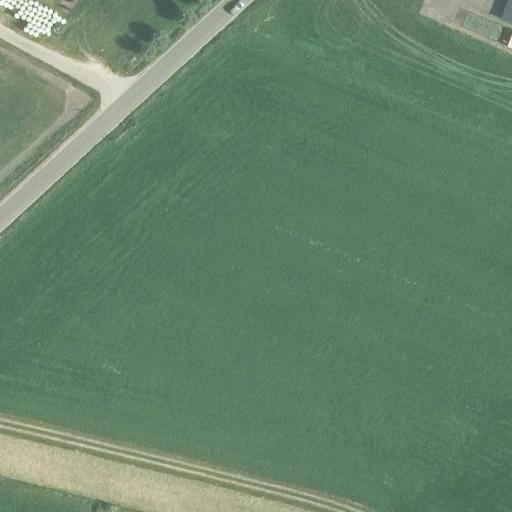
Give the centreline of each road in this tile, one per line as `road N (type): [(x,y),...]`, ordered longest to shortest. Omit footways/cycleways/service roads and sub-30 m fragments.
road 1 (track): [(0,424),(348,511)]
road 2 (unclassified): [(0,216),(239,0)]
